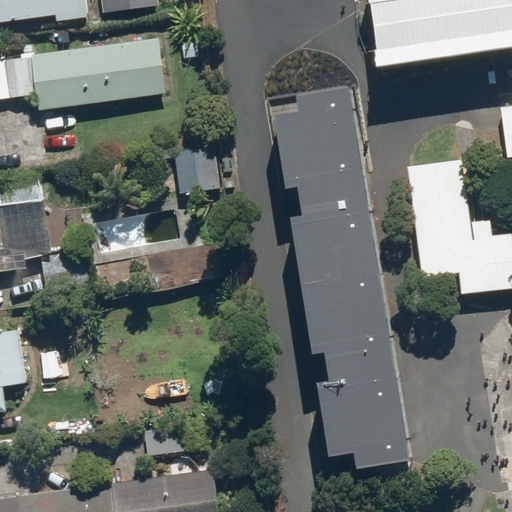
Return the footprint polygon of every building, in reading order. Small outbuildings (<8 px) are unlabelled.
[(0,0),(0,24),(51,19),(52,28),(87,24),(83,0),(0,0)] [(155,0),(95,0),(97,18),(156,13),(155,0)] [(511,0),(381,0),(388,52),(511,37),(511,0)] [(164,99),(157,41),(0,60),(0,104),(33,100),(35,115),(164,99)] [(302,116),(279,119),(290,191),(302,189),(307,218),(297,220),(317,356),(330,354),(334,384),(320,386),(332,465),(358,461),(360,475),(415,467),(357,84),(298,93),(302,116)] [(511,106),(501,108),(507,158),(511,157),(511,106)] [(171,158),(174,198),(215,194),(212,154),(171,158)] [(466,158),(412,163),(422,263),(460,260),(463,294),(511,289),(511,231),(473,235),(466,158)] [(0,271),(50,266),(38,171),(0,175),(0,271)] [(29,388),(21,329),(0,331),(0,416),(4,416),(1,392),(29,388)] [(140,430),(142,458),(180,455),(178,427),(140,430)] [(0,500),(0,511),(214,511),(210,473),(0,500)]
